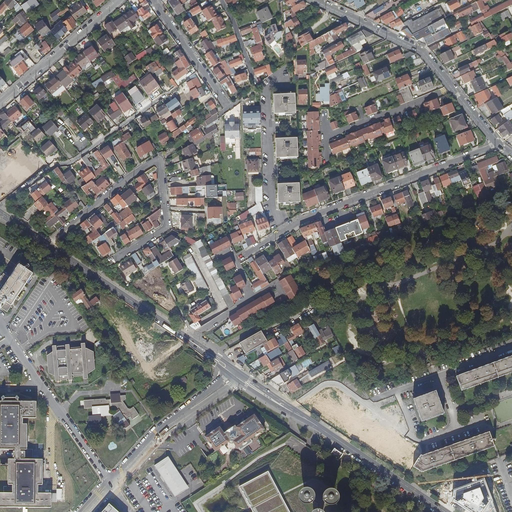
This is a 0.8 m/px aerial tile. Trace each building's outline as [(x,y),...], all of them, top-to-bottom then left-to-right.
[(6,0),(5,2),(4,2),(0,7),(0,12),(1,13),(8,5),(11,8),(17,2),(14,0),(6,0)] [(29,0),(21,6),(26,14),(39,5),(35,0),(29,0)] [(177,0),(173,0),(170,2),(170,3),(178,15),(185,10),(181,5),(177,0)] [(198,5),(195,0),(194,0),(190,3),(191,5),(189,6),(191,9),(198,5)] [(362,0),(347,0),(349,3),(348,3),(349,4),(349,3),(352,5),(355,4),(357,8),(365,3),(362,0)] [(460,6),(456,0),(453,0),(446,3),(450,11),(460,6)] [(476,3),(480,12),(485,9),(481,0),(476,3)] [(303,2),(303,1),(293,7),(292,8),(292,9),(288,11),(292,18),(296,16),(294,12),(306,6),(303,2)] [(484,19),(511,5),(510,1),(489,11),(490,12),(482,16),(484,19)] [(69,11),(75,19),(86,11),(79,2),(75,5),(76,6),(69,11)] [(480,21),(484,19),(482,16),(480,12),(476,3),(476,2),(457,12),(460,18),(476,10),(479,16),(473,20),(475,24),(480,21)] [(201,11),(208,21),(211,19),(217,16),(215,12),(213,9),(214,9),(212,5),(201,11)] [(190,11),(193,16),(201,11),(199,6),(190,11)] [(57,14),(59,17),(68,10),(67,7),(61,11),(57,14)] [(262,23),(272,18),(266,7),(257,12),(262,23)] [(139,18),(141,21),(144,20),(150,15),(147,10),(145,12),(142,8),(139,10),(135,12),(139,18)] [(408,21),(403,24),(407,28),(412,35),(443,19),(438,9),(410,23),(408,21)] [(133,22),(139,18),(135,12),(133,10),(131,11),(123,17),(129,26),(131,29),(136,26),(133,22)] [(501,14),(505,21),(511,16),(511,14),(510,10),(501,14)] [(17,15),(15,17),(18,21),(21,25),(27,21),(26,20),(28,18),(23,11),(17,15)] [(394,19),(391,13),(380,18),(385,24),(394,19)] [(217,32),(225,28),(220,15),(217,16),(211,19),(217,32)] [(72,16),(69,18),(63,22),(69,30),(76,25),(74,22),(75,21),(72,16)] [(120,32),(129,26),(123,17),(114,23),(118,30),(120,32)] [(285,35),(290,33),(288,28),(287,28),(286,27),(294,24),(296,28),(300,26),(295,17),(290,20),(287,22),(286,23),(284,24),(285,35)] [(33,23),(37,29),(42,36),(45,34),(49,36),(53,33),(51,31),(45,23),(41,18),(38,20),(39,23),(36,25),(34,22),(33,23)] [(197,28),(191,19),(184,24),(191,35),(198,30),(197,28)] [(447,27),(443,19),(412,35),(416,41),(417,41),(422,38),(426,45),(438,40),(434,30),(444,25),(445,28),(447,27)] [(51,31),(53,33),(58,39),(68,30),(62,21),(51,31)] [(113,38),(121,33),(120,32),(118,30),(114,23),(112,21),(109,23),(107,22),(104,24),(105,25),(105,26),(113,38)] [(28,22),(20,30),(26,37),(34,30),(28,22)] [(345,23),(329,32),(331,36),(334,34),(335,36),(348,28),(345,23)] [(278,32),(275,24),(274,24),(273,25),(272,25),(271,26),(271,27),(270,27),(269,28),(268,29),(268,30),(268,31),(268,32),(268,33),(267,33),(267,36),(264,37),(265,39),(266,41),(267,42),(270,45),(275,41),(276,42),(280,38),(279,37),(280,37),(281,35),(281,34),(281,33),(281,32),(278,32)] [(483,32),(479,24),(471,27),(475,36),(483,32)] [(154,39),(162,33),(157,25),(148,31),(154,39)] [(438,40),(451,34),(447,27),(445,28),(444,25),(434,30),(438,40)] [(412,35),(407,28),(401,31),(406,35),(406,36),(416,41),(412,35)] [(20,30),(19,29),(17,31),(24,39),(26,37),(20,30)] [(338,62),(357,53),(353,45),(366,39),(361,31),(347,39),(353,50),(336,57),(338,62)] [(462,31),(453,36),(445,41),(446,44),(444,45),(446,47),(451,45),(456,43),(455,39),(458,37),(461,42),(466,39),(462,31)] [(511,36),(509,31),(499,36),(503,44),(505,43),(506,44),(507,46),(510,44),(510,42),(509,41),(511,39),(511,36)] [(313,41),(309,43),(309,57),(315,54),(312,50),(312,48),(318,44),(325,41),(324,40),(327,38),(330,45),(335,43),(334,41),(331,36),(329,32),(313,41)] [(164,35),(162,33),(154,39),(159,47),(168,41),(164,35)] [(298,39),(302,47),(309,43),(313,41),(308,33),(298,39)] [(105,52),(115,45),(110,36),(108,34),(97,41),(105,52)] [(237,40),(235,34),(217,40),(219,46),(221,46),(222,48),(227,46),(227,45),(234,43),(233,42),(237,40)] [(0,40),(0,43),(1,45),(10,38),(7,35),(0,40)] [(201,42),(203,47),(202,48),(203,50),(205,49),(208,53),(211,51),(215,48),(212,42),(211,40),(208,42),(207,39),(201,42)] [(494,40),(472,51),(474,55),(475,54),(475,55),(481,52),(481,53),(484,52),(483,51),(497,44),(494,40)] [(50,48),(45,41),(42,43),(44,46),(44,47),(41,49),(44,53),(50,48)] [(255,44),(247,47),(248,50),(251,49),(255,61),(263,58),(261,51),(262,50),(264,49),(262,42),(258,43),(259,45),(256,46),(255,44)] [(322,53),(327,61),(329,66),(334,64),(329,55),(343,47),(340,42),(322,53)] [(92,47),(84,53),(84,54),(90,62),(98,56),(92,47)] [(38,52),(39,51),(37,50),(36,49),(31,53),(33,54),(30,57),(34,62),(41,55),(38,52)] [(15,56),(17,59),(24,53),(22,50),(15,56)] [(185,70),(190,66),(183,55),(179,50),(173,54),(175,57),(178,56),(180,60),(185,70)] [(401,58),(398,50),(388,54),(392,62),(401,58)] [(450,50),(440,55),(445,64),(454,60),(452,55),(453,54),(452,53),(451,53),(450,50)] [(217,59),(214,56),(211,51),(208,53),(205,54),(212,64),(214,67),(215,66),(218,64),(220,62),(221,61),(220,58),(217,59)] [(364,65),(365,64),(374,60),(370,51),(360,55),(364,65)] [(146,52),(137,57),(140,61),(149,56),(146,52)] [(10,64),(11,65),(25,53),(24,53),(17,59),(10,64)] [(25,53),(11,65),(19,76),(28,69),(22,62),(21,60),(23,59),(24,60),(26,62),(29,58),(25,53)] [(135,59),(132,53),(125,58),(129,64),(137,59),(136,58),(135,59)] [(80,69),(90,62),(84,54),(77,59),(77,58),(73,60),(75,62),(76,63),(80,69)] [(505,56),(502,57),(501,58),(506,65),(511,63),(505,56)] [(232,58),(225,60),(232,75),(235,74),(232,67),(242,64),(239,59),(233,61),(232,58)] [(158,59),(146,67),(151,74),(151,75),(163,66),(158,59)] [(187,73),(185,70),(180,60),(178,61),(176,62),(179,68),(172,73),(177,80),(187,73)] [(225,60),(221,61),(220,62),(222,65),(223,69),(228,77),(229,76),(232,75),(225,60)] [(306,61),(296,61),(297,75),(301,75),(301,70),(303,70),(306,70),(306,61)] [(316,69),(317,72),(324,69),(329,66),(327,61),(318,66),(319,68),(316,69)] [(477,61),(458,69),(461,75),(470,71),(469,69),(479,64),(477,61)] [(68,67),(64,70),(71,79),(82,71),(80,69),(76,63),(69,68),(68,67)] [(269,76),(273,74),(269,64),(265,66),(255,70),(257,74),(267,70),(269,76)] [(362,66),(361,66),(366,76),(370,74),(365,64),(364,65),(362,66)] [(223,69),(222,65),(219,66),(213,71),(219,79),(223,76),(222,75),(224,73),(221,70),(223,69)] [(327,75),(329,81),(331,80),(337,77),(336,75),(334,72),(337,71),(335,66),(334,67),(333,65),(328,68),(328,69),(325,71),(327,75)] [(386,67),(373,73),(376,82),(390,76),(386,67)] [(62,85),(65,88),(73,81),(71,79),(64,70),(60,73),(61,74),(57,78),(62,85)] [(247,79),(244,70),(237,73),(238,76),(235,77),(237,82),(247,79)] [(101,79),(104,83),(112,78),(115,76),(112,71),(101,78),(101,79)] [(472,71),(460,77),(462,80),(463,79),(465,84),(471,82),(480,77),(483,76),(480,71),(475,74),(473,74),(472,71)] [(112,78),(117,85),(124,80),(119,73),(115,76),(112,78)] [(145,91),(150,98),(154,95),(153,93),(160,87),(151,75),(151,74),(147,77),(141,81),(139,83),(145,91)] [(124,80),(126,83),(136,78),(133,75),(124,80)] [(196,89),(201,87),(195,75),(190,78),(191,79),(192,81),(194,86),(196,89)] [(400,90),(408,87),(411,85),(406,75),(395,79),(400,90)] [(232,93),(237,91),(232,82),(229,76),(228,77),(219,83),(221,86),(226,82),(232,93)] [(331,80),(333,84),(343,79),(341,76),(331,80)] [(52,94),(62,85),(57,78),(56,77),(55,77),(45,86),(52,94)] [(471,82),(476,93),(485,89),(480,77),(471,82)] [(433,88),(429,78),(419,82),(423,92),(433,88)] [(124,80),(117,85),(120,89),(123,87),(122,86),(126,83),(124,80)] [(364,80),(358,82),(361,88),(367,86),(364,80)] [(196,89),(194,86),(192,81),(187,84),(189,88),(192,87),(193,90),(191,91),(189,92),(192,97),(194,96),(199,94),(196,89)] [(491,88),(496,98),(501,96),(496,85),(491,88)] [(39,99),(47,93),(41,86),(34,93),(39,99)] [(205,96),(200,88),(201,87),(196,89),(199,94),(200,96),(201,98),(205,96)] [(405,103),(413,100),(408,87),(400,90),(405,103)] [(143,97),(136,88),(129,93),(137,104),(140,102),(139,100),(143,97)] [(307,89),(298,89),(298,103),(302,103),(302,98),(304,98),(307,98),(307,89)] [(479,103),(475,105),(478,108),(485,105),(484,103),(491,99),(487,89),(475,95),(479,103)] [(132,106),(123,93),(115,99),(124,113),(132,106)] [(274,114),(296,113),(295,94),(273,95),(274,114)] [(26,110),(34,103),(27,96),(20,103),(26,110)] [(501,110),(503,109),(496,98),(486,104),(494,115),(501,110)] [(436,99),(424,104),(425,108),(428,107),(428,108),(430,112),(440,108),(436,99)] [(369,106),(365,108),(368,116),(377,112),(374,105),(376,104),(374,100),(368,103),(369,106)] [(112,120),(122,114),(114,102),(110,105),(113,109),(107,112),(112,120)] [(444,116),(454,112),(451,104),(440,108),(444,116)] [(98,123),(104,118),(103,117),(106,114),(98,105),(89,113),(98,123)] [(160,116),(168,110),(164,105),(157,109),(159,112),(158,113),(160,116)] [(15,106),(5,114),(11,121),(12,122),(22,115),(15,106)] [(511,109),(509,106),(503,109),(501,110),(504,114),(511,109)] [(179,110),(169,116),(171,118),(173,116),(174,118),(181,113),(179,110)] [(349,110),(343,113),(344,117),(346,116),(349,124),(358,120),(355,112),(351,114),(349,110)] [(408,113),(411,120),(418,117),(415,110),(408,113)] [(5,114),(4,112),(0,114),(0,115),(4,120),(0,123),(0,128),(1,130),(11,121),(5,114)] [(321,162),(321,154),(318,154),(318,153),(318,145),(318,144),(320,144),(320,136),(317,136),(317,134),(317,131),(319,131),(318,122),(319,122),(319,117),(318,117),(318,112),(309,112),(308,113),(308,115),(306,115),(307,129),(308,129),(309,131),(307,131),(309,168),(319,167),(319,164),(319,162),(321,162)] [(503,117),(500,113),(491,120),(494,125),(501,121),(500,119),(503,117)] [(83,131),(93,123),(87,114),(76,123),(83,131)] [(214,115),(212,117),(212,116),(212,117),(200,125),(199,126),(200,128),(207,124),(208,124),(212,122),(212,123),(218,119),(217,114),(214,115)] [(261,124),(261,114),(243,114),(243,124),(261,124)] [(137,123),(142,130),(159,119),(156,115),(151,118),(149,116),(145,119),(144,118),(142,119),(137,123)] [(461,119),(460,115),(449,119),(454,131),(466,126),(463,118),(461,119)] [(21,133),(22,134),(28,128),(25,124),(29,121),(30,122),(32,121),(29,117),(17,128),(21,133)] [(399,117),(392,119),(395,126),(402,123),(399,117)] [(332,143),(329,145),(333,155),(341,151),(350,148),(349,146),(352,145),(352,147),(358,144),(365,142),(364,140),(369,138),(370,140),(376,138),(382,135),(381,134),(384,133),(384,134),(393,130),(388,118),(385,119),(386,122),(384,122),(381,124),(380,123),(375,125),(375,124),(371,126),(354,133),(350,134),(350,135),(345,136),(346,138),(343,139),(341,140),(340,138),(333,140),(334,143),(332,143)] [(178,128),(173,120),(166,124),(171,132),(178,128)] [(50,136),(58,129),(51,121),(43,128),(50,136)] [(337,121),(330,123),(333,130),(339,127),(337,121)] [(511,134),(511,126),(508,121),(508,122),(498,129),(503,137),(508,134),(509,137),(511,134)] [(225,137),(225,139),(230,138),(234,137),(235,137),(239,136),(239,124),(234,124),(229,125),(224,125),(225,130),(225,137)] [(186,129),(184,125),(171,134),(173,138),(186,129)] [(211,132),(212,131),(212,126),(204,131),(205,134),(204,135),(203,136),(203,137),(206,135),(211,132)] [(124,135),(127,140),(129,139),(132,137),(140,131),(137,127),(128,132),(124,135)] [(195,142),(201,138),(203,137),(198,128),(190,133),(195,142)] [(37,142),(45,135),(39,129),(32,135),(37,142)] [(473,138),(469,130),(456,135),(460,145),(467,142),(467,140),(473,138)] [(158,137),(163,145),(166,143),(165,142),(169,139),(165,133),(158,137)] [(446,139),(444,136),(434,140),(439,153),(449,149),(446,139)] [(185,148),(182,149),(185,154),(185,153),(187,157),(196,153),(193,146),(196,144),(201,141),(200,140),(202,139),(201,138),(195,142),(193,143),(192,144),(185,148)] [(276,158),(298,157),(297,138),(275,139),(276,158)] [(141,157),(154,149),(147,139),(143,141),(145,144),(137,149),(139,152),(138,152),(141,157)] [(47,156),(56,148),(50,141),(41,149),(47,156)] [(429,145),(419,149),(424,161),(434,157),(429,145)] [(100,152),(105,160),(114,154),(108,146),(103,149),(104,149),(100,152)] [(123,160),(127,158),(129,156),(126,152),(126,153),(125,151),(127,150),(125,146),(117,151),(123,160)] [(424,161),(419,149),(409,153),(414,165),(424,161)] [(106,163),(97,150),(93,154),(96,159),(98,158),(100,161),(99,161),(102,166),(101,167),(103,170),(109,166),(106,162),(106,163)] [(96,177),(103,172),(101,170),(97,173),(91,165),(92,164),(88,158),(91,156),(89,153),(82,159),(88,168),(96,177)] [(402,153),(392,157),(397,169),(407,165),(402,153)] [(397,169),(392,157),(382,161),(386,173),(397,169)] [(480,160),(476,162),(477,164),(479,169),(483,168),(484,168),(483,166),(494,162),(494,163),(498,162),(496,157),(481,163),(480,160)] [(191,159),(182,161),(185,172),(191,171),(193,170),(191,159)] [(259,166),(262,166),(261,160),(258,160),(258,159),(247,160),(248,172),(259,172),(259,166)] [(497,176),(508,171),(504,162),(496,165),(498,171),(495,172),(494,171),(488,173),(489,177),(487,178),(483,168),(479,169),(479,170),(483,179),(483,181),(492,177),(497,176)] [(479,169),(477,164),(465,169),(466,170),(469,178),(470,177),(469,174),(479,170),(479,169)] [(366,169),(371,182),(382,178),(377,165),(366,169)] [(67,189),(70,193),(73,191),(68,184),(76,179),(70,171),(64,175),(65,176),(63,177),(63,176),(57,168),(54,170),(58,175),(61,180),(67,189)] [(96,177),(88,168),(80,175),(86,182),(88,184),(92,181),(96,177)] [(361,186),(371,182),(366,169),(356,173),(361,186)] [(58,175),(54,170),(44,177),(47,182),(51,187),(53,185),(50,181),(58,175)] [(463,172),(458,174),(459,175),(461,180),(463,186),(471,183),(469,178),(466,170),(462,171),(463,172)] [(456,171),(448,174),(451,184),(461,180),(459,175),(458,176),(456,171)] [(339,177),(344,189),(354,185),(350,173),(339,177)] [(451,184),(448,174),(439,177),(443,187),(451,184)] [(134,186),(138,192),(142,190),(142,189),(142,188),(149,183),(147,181),(144,176),(143,175),(137,179),(139,183),(134,186)] [(105,189),(110,184),(103,176),(94,183),(101,191),(102,192),(106,190),(105,189)] [(198,177),(198,185),(212,184),(212,177),(211,176),(207,176),(202,176),(202,177),(198,177)] [(500,184),(497,176),(492,177),(493,179),(484,182),(487,189),(496,186),(499,185),(500,184)] [(47,182),(44,177),(34,185),(38,190),(31,195),(36,202),(42,197),(41,197),(51,188),(46,183),(47,182)] [(334,193),(344,189),(339,177),(329,181),(334,193)] [(82,187),(87,185),(85,183),(81,178),(78,181),(82,187)] [(442,188),(438,178),(433,179),(435,184),(432,186),(436,197),(442,195),(440,189),(442,188)] [(483,181),(483,179),(481,180),(482,182),(472,186),(478,202),(490,198),(487,189),(483,181)] [(429,180),(420,183),(423,191),(428,204),(431,203),(430,201),(432,201),(428,190),(432,189),(429,180)] [(101,191),(94,183),(92,181),(88,184),(87,185),(82,187),(81,187),(92,201),(95,198),(87,189),(91,187),(98,194),(101,191)] [(300,202),(299,183),(277,184),(278,203),(300,202)] [(153,191),(149,185),(142,189),(142,190),(146,196),(148,195),(150,197),(155,194),(153,192),(153,191)] [(217,185),(205,186),(206,198),(218,197),(217,185)] [(218,195),(224,195),(223,190),(227,190),(227,185),(218,185),(218,195)] [(189,186),(170,188),(170,192),(171,194),(171,195),(182,194),(182,193),(189,192),(189,186)] [(314,190),(319,202),(329,198),(324,186),(314,190)] [(130,189),(120,197),(125,203),(128,206),(137,198),(135,195),(132,191),(130,189)] [(307,206),(319,202),(314,190),(303,194),(307,206)] [(404,192),(402,193),(404,197),(405,197),(408,206),(412,204),(407,191),(406,190),(403,191),(404,192)] [(428,204),(423,191),(418,193),(423,206),(428,204)] [(404,197),(402,193),(390,197),(394,205),(394,207),(396,206),(396,205),(406,202),(404,197)] [(125,203),(118,195),(111,201),(115,206),(121,201),(123,204),(125,203)] [(31,219),(48,204),(42,197),(34,204),(22,213),(31,219)] [(73,197),(63,204),(65,207),(68,211),(69,212),(79,205),(77,203),(73,197)] [(394,205),(390,197),(381,201),(384,209),(394,205)] [(57,210),(51,202),(43,209),(50,216),(57,210)] [(248,210),(250,216),(254,215),(254,214),(257,213),(257,212),(259,211),(263,215),(264,219),(256,221),(259,231),(262,230),(263,231),(265,230),(265,229),(269,228),(265,219),(267,219),(260,203),(257,205),(248,210)] [(107,204),(103,207),(108,213),(112,210),(107,204)] [(383,213),(380,205),(369,209),(373,217),(376,216),(377,217),(380,216),(379,215),(383,213)] [(66,213),(68,211),(65,207),(55,215),(55,216),(58,220),(61,224),(64,222),(61,217),(63,215),(65,217),(67,215),(66,213)] [(119,215),(123,220),(124,220),(133,213),(128,207),(119,215)] [(210,212),(208,212),(208,219),(220,219),(219,215),(222,214),(222,207),(211,208),(210,209),(210,212)] [(248,210),(239,216),(241,220),(250,216),(248,210)] [(161,214),(159,211),(158,211),(153,214),(148,217),(154,226),(155,229),(159,226),(156,221),(159,219),(157,217),(161,214)] [(426,211),(421,213),(423,218),(424,221),(433,218),(432,215),(431,212),(426,213),(426,211)] [(27,221),(31,219),(22,213),(19,216),(27,221)] [(94,213),(87,219),(91,224),(92,225),(95,229),(102,223),(99,219),(94,213)] [(118,223),(121,221),(114,213),(111,215),(118,223)] [(400,223),(397,214),(388,218),(387,216),(385,217),(389,227),(400,223)] [(135,219),(132,215),(125,220),(128,224),(135,219)] [(58,220),(55,216),(46,223),(49,227),(58,220)] [(102,216),(99,219),(102,223),(104,225),(107,223),(104,220),(105,220),(102,216)] [(191,228),(192,216),(182,216),(181,227),(191,228)] [(154,226),(148,217),(146,219),(147,222),(144,224),(143,222),(140,223),(146,232),(148,230),(148,231),(150,230),(149,229),(154,226)] [(87,219),(79,226),(84,231),(87,229),(87,228),(91,224),(87,219)] [(109,231),(113,227),(118,224),(114,220),(106,227),(109,231)] [(127,224),(124,220),(123,220),(118,224),(122,230),(124,228),(123,227),(127,224)] [(246,223),(239,225),(244,240),(247,238),(246,234),(254,230),(251,221),(249,222),(248,220),(245,221),(246,223)] [(358,220),(345,225),(350,238),(363,233),(359,223),(358,220)] [(320,221),(315,223),(318,232),(324,246),(326,245),(325,244),(328,243),(327,242),(328,242),(330,247),(332,246),(335,256),(344,252),(341,242),(335,228),(331,230),(331,229),(327,230),(328,231),(326,232),(324,233),(322,227),(320,221)] [(379,239),(377,235),(367,239),(366,235),(368,234),(363,221),(359,223),(363,233),(367,244),(379,239)] [(300,229),(305,241),(311,252),(312,254),(314,253),(313,251),(314,250),(315,249),(310,238),(312,237),(311,234),(314,233),(315,237),(318,236),(317,232),(318,232),(315,223),(307,226),(300,229)] [(90,238),(93,242),(98,238),(101,236),(95,229),(92,225),(88,228),(90,231),(92,230),(94,233),(90,238)] [(345,225),(335,228),(341,242),(350,238),(345,225)] [(138,226),(131,231),(135,238),(142,234),(138,226)] [(108,242),(110,246),(114,244),(110,237),(116,232),(113,227),(109,231),(103,235),(108,242)] [(124,233),(130,242),(135,238),(131,231),(128,233),(127,231),(124,233)] [(244,240),(240,231),(230,235),(234,244),(244,240)] [(120,238),(125,245),(130,242),(124,233),(123,234),(123,235),(120,238)] [(103,235),(98,238),(103,245),(98,248),(103,256),(110,251),(105,244),(108,242),(103,235)] [(84,239),(89,244),(93,242),(90,238),(88,236),(84,239)] [(172,236),(164,240),(168,247),(179,241),(172,236)] [(227,236),(210,245),(214,254),(231,245),(227,236)] [(291,246),(290,246),(292,248),(294,253),(297,258),(302,254),(304,256),(311,252),(305,241),(298,246),(292,236),(287,239),(291,246)] [(197,242),(195,243),(229,309),(235,305),(233,301),(232,299),(229,294),(201,239),(197,242)] [(281,249),(280,250),(283,253),(286,258),(294,253),(292,248),(291,248),(286,239),(279,244),(281,249)] [(168,247),(164,240),(160,243),(164,251),(169,248),(168,247)] [(156,259),(160,265),(164,262),(174,256),(170,250),(167,253),(168,254),(161,258),(154,247),(151,249),(156,258),(156,259)] [(141,270),(144,275),(159,266),(160,265),(156,259),(149,248),(144,251),(147,256),(148,255),(155,266),(152,268),(151,267),(148,270),(146,267),(141,270)] [(313,257),(316,263),(328,258),(326,252),(313,257)] [(208,289),(190,253),(182,256),(201,293),(208,289)] [(286,258),(283,253),(279,255),(284,263),(286,266),(289,263),(286,258)] [(279,254),(274,258),(274,259),(279,266),(284,263),(279,255),(279,254)] [(254,260),(261,271),(262,273),(271,267),(265,258),(264,256),(259,259),(258,258),(254,260)] [(271,267),(278,278),(282,276),(279,272),(281,270),(279,266),(274,259),(272,261),(269,256),(265,258),(271,267)] [(231,257),(222,262),(226,270),(235,266),(231,257)] [(254,261),(251,257),(248,259),(256,272),(260,270),(254,261)] [(183,268),(176,258),(169,262),(176,273),(183,268)] [(130,260),(123,265),(120,268),(125,276),(136,269),(130,260)] [(16,299),(18,296),(33,273),(19,264),(10,278),(3,274),(0,278),(0,284),(2,285),(0,288),(0,298),(1,298),(0,299),(0,301),(0,302),(4,304),(1,308),(7,312),(16,299)] [(265,283),(266,286),(269,284),(262,273),(261,271),(256,274),(261,281),(253,285),(254,288),(265,283)] [(278,278),(283,287),(287,294),(290,300),(300,294),(297,288),(297,287),(294,281),(290,275),(286,277),(284,274),(278,278)] [(232,299),(233,301),(242,296),(239,290),(246,286),(240,275),(233,279),(237,285),(230,288),(232,293),(229,294),(232,299)] [(192,286),(189,280),(180,284),(186,294),(194,290),(192,286)] [(71,297),(75,302),(80,298),(84,304),(83,305),(84,307),(86,306),(88,310),(92,307),(83,293),(81,290),(71,297)] [(237,313),(229,318),(234,326),(242,321),(241,320),(266,306),(274,302),(269,293),(261,298),(261,297),(237,312),(237,313)] [(90,302),(93,306),(100,301),(96,297),(90,302)] [(281,297),(275,301),(279,307),(284,303),(281,297)] [(195,323),(189,326),(195,330),(201,326),(198,321),(200,320),(198,315),(211,307),(207,301),(191,311),(193,315),(191,316),(195,323)] [(324,342),(314,324),(309,327),(314,336),(313,337),(314,340),(317,339),(320,345),(324,342)] [(322,330),(319,332),(324,340),(332,336),(330,333),(331,332),(329,329),(322,332),(322,330)] [(261,331),(240,343),(246,354),(252,351),(263,344),(268,342),(261,331)] [(283,333),(280,334),(285,343),(286,343),(288,342),(283,333)] [(293,334),(291,336),(287,337),(292,345),(294,345),(293,343),(294,342),(292,339),(296,337),(293,334)] [(274,338),(268,342),(263,344),(267,352),(279,345),(274,338)] [(100,340),(94,344),(98,350),(104,346),(100,340)] [(86,348),(85,343),(52,346),(53,351),(54,351),(55,352),(51,355),(49,355),(51,373),(53,372),(53,373),(57,375),(57,377),(55,377),(55,381),(73,380),(73,378),(84,377),(84,379),(88,379),(88,374),(89,374),(95,369),(94,352),(87,348),(86,348)] [(299,348),(297,344),(292,347),(294,350),(295,350),(299,358),(305,354),(301,347),(299,348)] [(336,354),(341,351),(338,346),(333,349),(336,354)] [(276,349),(266,355),(268,358),(278,353),(276,349)] [(295,360),(298,359),(293,350),(291,351),(290,351),(295,360)] [(151,357),(156,366),(167,359),(162,351),(151,357)] [(246,354),(244,356),(245,357),(246,356),(248,359),(255,355),(252,351),(246,354)] [(169,369),(182,361),(179,355),(165,362),(169,369)] [(263,356),(260,358),(265,366),(270,363),(271,362),(268,358),(266,355),(263,356)] [(511,356),(456,376),(461,391),(511,372),(511,356)] [(271,362),(270,363),(272,366),(270,367),(271,369),(273,368),(276,372),(283,368),(277,358),(271,362)] [(295,365),(280,374),(285,383),(289,380),(287,378),(291,376),(292,377),(299,373),(295,365)] [(263,373),(266,378),(273,374),(270,369),(263,373)] [(277,375),(269,381),(277,386),(282,383),(277,375)] [(291,393),(305,385),(304,384),(301,385),(296,380),(290,383),(289,382),(282,386),(285,390),(291,386),(292,388),(288,390),(291,393)] [(413,399),(419,416),(442,408),(436,391),(413,399)] [(117,396),(117,395),(111,395),(111,399),(106,400),(106,399),(84,400),(84,408),(91,408),(92,408),(93,416),(89,416),(89,424),(100,424),(102,421),(101,415),(114,414),(121,423),(119,424),(121,427),(126,428),(130,425),(126,419),(130,417),(132,419),(139,415),(134,407),(131,409),(128,408),(124,400),(126,398),(126,395),(117,396)] [(0,449),(14,450),(27,449),(27,424),(23,424),(23,418),(37,418),(37,402),(19,402),(16,402),(16,400),(17,401),(19,398),(17,396),(16,397),(5,397),(4,396),(1,398),(4,400),(4,401),(0,401),(0,449)] [(442,408),(419,416),(421,422),(444,414),(442,408)] [(237,427),(235,425),(224,433),(220,427),(205,437),(215,451),(215,452),(218,451),(228,443),(231,441),(233,443),(234,444),(237,449),(238,448),(251,439),(265,429),(254,415),(237,427)] [(494,446),(489,432),(422,456),(421,455),(414,466),(422,472),(494,446)] [(253,441),(251,439),(238,448),(239,450),(241,450),(252,443),(253,441)] [(33,449),(27,449),(14,450),(13,460),(9,459),(9,461),(8,482),(8,485),(11,485),(13,485),(13,487),(13,493),(0,493),(0,507),(1,507),(12,507),(23,507),(25,507),(30,507),(48,507),(51,507),(51,502),(51,493),(38,493),(38,485),(43,485),(43,460),(33,460),(33,451),(33,449)] [(178,472),(168,457),(153,466),(174,498),(189,488),(178,472)] [(251,511),(288,511),(267,472),(239,487),(251,511)] [(448,482),(437,486),(439,492),(441,491),(441,493),(442,493),(451,490),(448,482)] [(460,486),(463,495),(472,491),(470,483),(460,486)] [(131,486),(125,490),(133,503),(140,499),(131,486)] [(323,497),(323,500),(323,498),(324,496),(326,495),(328,495),(330,495),(331,496),(332,498),(332,500),(331,502),(329,503),(327,503),(324,502),(327,504),(330,506),(333,506),(336,504),(338,502),(340,499),(340,495),(338,491),(335,489),(333,489),(330,488),(327,489),(324,491),(323,494),(323,497)] [(451,490),(442,493),(445,498),(452,495),(451,490)] [(475,492),(464,496),(467,505),(470,504),(478,501),(475,492)] [(311,503),(313,501),(314,500),(314,498),(314,496),(312,494),(310,494),(308,495),(307,496),(306,498),(306,500),(307,501),(309,502),(311,503)] [(323,498),(323,500),(324,502),(327,503),(329,503),(331,502),(332,500),(332,498),(331,496),(330,495),(328,495),(326,495),(324,496),(323,498)] [(314,500),(313,501),(317,504),(317,509),(319,509),(319,504),(324,502),(323,500),(319,502),(314,500)]
